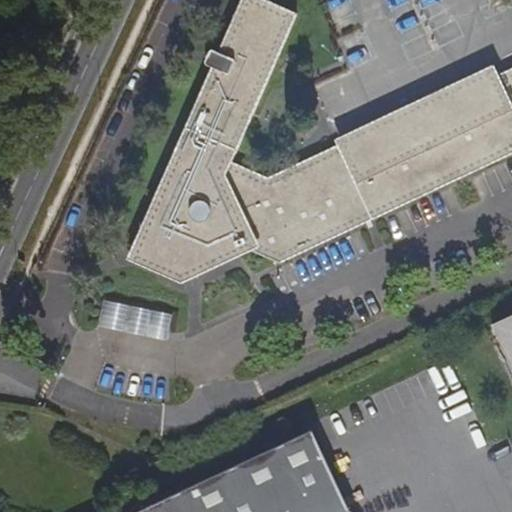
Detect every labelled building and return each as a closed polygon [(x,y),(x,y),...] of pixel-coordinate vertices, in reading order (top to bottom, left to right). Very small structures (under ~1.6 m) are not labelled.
[(511,154),(511,68),(496,76),(506,99),(351,174),(341,150),(324,158),(322,163),(309,168),(308,175),(298,179),(294,175),(279,182),(231,162),(296,13),(267,0),(240,0),(218,52),(210,49),(203,63),(211,67),(132,245),(166,261),(177,257),(184,239),(198,246),(207,242),(209,237),(215,235),(224,238),(223,240),(250,252),(278,264),(511,154)] [(506,99),(496,76),(492,68),(338,142),(341,150),(351,174),(506,99)] [(181,284),(250,252),(223,240),(224,238),(215,235),(209,237),(207,242),(198,246),(184,239),(177,257),(166,261),(132,245),(126,259),(181,284)] [(101,299),(95,324),(164,339),(169,315),(101,299)] [(511,315),(493,325),(511,366),(511,315)] [(310,429),(134,511),(315,511),(305,490),(332,477),(310,429)]
